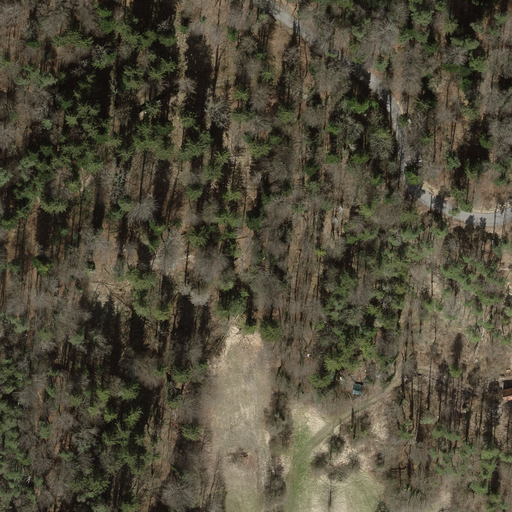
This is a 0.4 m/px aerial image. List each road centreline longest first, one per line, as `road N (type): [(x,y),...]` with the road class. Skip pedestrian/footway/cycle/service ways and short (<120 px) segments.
road 1 (track): [(407,159),(309,89),(245,76),(166,106),(80,187)]
road 2 (tertiary): [(511,212),(475,218),(426,197),(413,183),(383,91),(259,0)]
